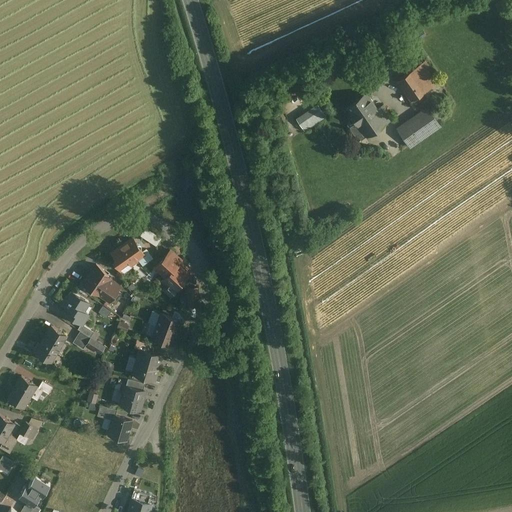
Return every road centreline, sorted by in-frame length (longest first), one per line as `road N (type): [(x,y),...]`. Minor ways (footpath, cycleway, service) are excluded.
road 1 (residential): [(107,511),(206,312),(205,271),(191,247),(135,210),(94,234),(69,256),(0,359)]
road 2 (primary): [(189,0),(239,173),(301,511)]
